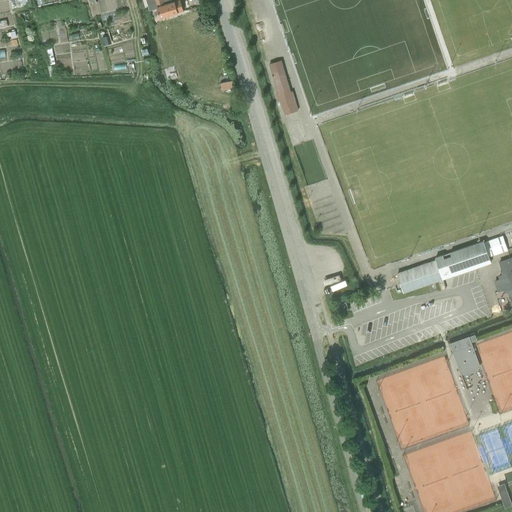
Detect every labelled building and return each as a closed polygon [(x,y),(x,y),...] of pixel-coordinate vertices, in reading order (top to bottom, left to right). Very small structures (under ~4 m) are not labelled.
[(154,0),(160,18),(183,11),(180,0),(164,5),(162,0),(154,0)] [(52,48),(47,50),(50,65),(56,64),(52,48)] [(285,114),(297,111),(292,92),(290,92),(281,62),(269,66),(278,94),(277,95),(279,101),(280,101),(282,108),(283,108),(285,114)] [(231,81),(220,84),(221,91),(233,88),(231,81)] [(436,260),(396,274),(403,292),(403,293),(428,284),(434,282),(438,280),(474,268),(491,262),(489,257),(484,241),(435,257),(436,260)] [(499,277),(499,279),(500,281),(494,282),(498,292),(503,291),(504,294),(507,293),(509,297),(510,297),(511,302),(511,259),(499,263),(502,272),(500,272),(502,276),(499,277)] [(340,310),(348,308),(346,301),(338,303),(340,310)] [(478,367),(470,346),(469,343),(475,341),(473,336),(449,344),(452,354),(459,374),(463,374),(467,374),(471,373),(475,371),(478,367)] [(511,505),(511,504),(506,487),(503,488),(498,489),(505,508),(511,505)]
